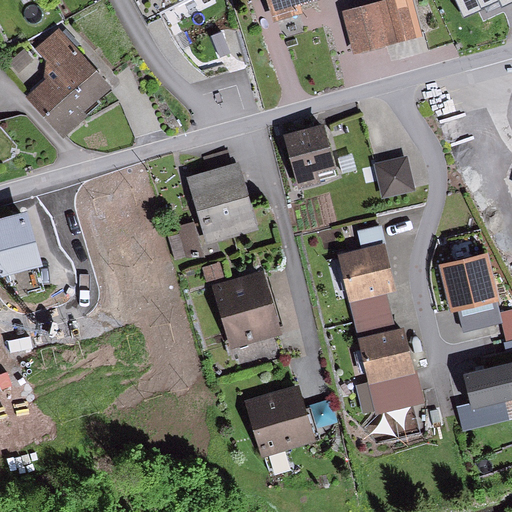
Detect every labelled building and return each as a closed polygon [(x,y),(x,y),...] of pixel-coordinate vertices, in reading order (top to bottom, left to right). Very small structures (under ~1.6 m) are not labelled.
[(207,0),(145,0),(155,24),(208,1),(207,0)] [(270,0),(277,23),(302,17),(300,9),(324,3),(323,0),(270,0)] [(413,0),(392,0),(345,12),(356,56),(424,38),(413,0)] [(219,29),(222,52),(245,49),(241,26),(219,29)] [(115,84),(57,29),(34,53),(54,72),(31,96),(69,132),(115,84)] [(328,129),(288,141),(303,193),(323,187),(318,172),(339,166),(328,129)] [(408,160),(379,165),(385,200),(415,195),(408,160)] [(242,167),(191,180),(210,248),(261,234),(242,167)] [(0,277),(46,266),(34,216),(0,224),(0,277)] [(172,228),(180,254),(208,245),(199,219),(172,228)] [(363,227),(366,242),(390,238),(388,223),(363,227)] [(388,244),(342,254),(360,334),(393,327),(387,298),(399,295),(388,244)] [(490,249),(443,258),(453,309),(500,300),(490,249)] [(270,270),(219,283),(233,344),(285,332),(270,270)] [(408,330),(361,340),(377,415),(424,405),(408,330)] [(511,356),(464,370),(475,406),(511,394),(511,356)] [(301,388),(251,400),(263,452),(314,441),(301,388)]
